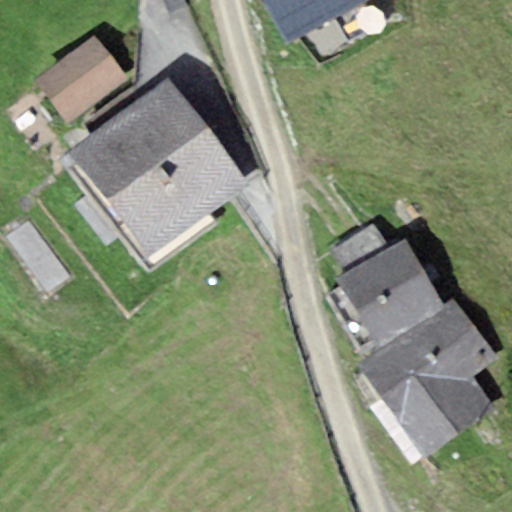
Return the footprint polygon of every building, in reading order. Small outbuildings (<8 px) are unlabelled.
[(266,0),(290,42),(365,0),(266,0)] [(95,34),(35,83),(68,123),(128,74),(95,34)] [(70,151),(148,256),(248,182),(170,77),(70,151)] [(330,249),(343,273),(387,250),(374,226),(330,249)] [(343,273),(334,278),(374,351),(448,311),(444,304),(408,238),(387,250),(343,273)] [(453,299),(444,304),(448,311),(374,351),(357,365),(420,461),(494,410),(472,375),(497,358),(453,299)]
